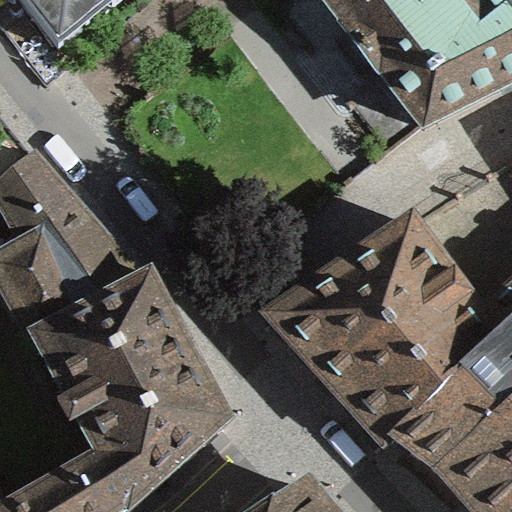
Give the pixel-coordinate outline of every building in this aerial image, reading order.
[(18,0),(59,51),(123,0),(18,0)] [(480,102),(511,86),(511,0),(325,0),(346,26),(348,29),(344,32),(348,37),(347,39),(345,42),(345,44),(344,47),(344,51),(349,60),(355,67),(360,71),(364,73),(367,73),(369,73),(374,71),(378,76),(382,74),(384,76),(421,123),(425,129),(480,102)] [(34,157),(0,186),(0,203),(23,246),(0,258),(0,285),(32,343),(36,340),(101,457),(130,511),(227,425),(173,324),(150,281),(145,283),(34,157)] [(511,288),(480,316),(412,225),(268,321),(320,378),(385,450),(394,441),(391,439),(449,389),(447,386),(511,331),(511,288)] [(451,489),(470,511),(511,511),(511,331),(447,386),(449,389),(391,439),(394,441),(424,464),(438,475),(451,489)] [(101,457),(4,511),(3,511),(127,511),(130,511),(101,457)] [(302,494),(275,511),(326,511),(312,496),(314,494),(308,487),(301,492),(302,494)]
